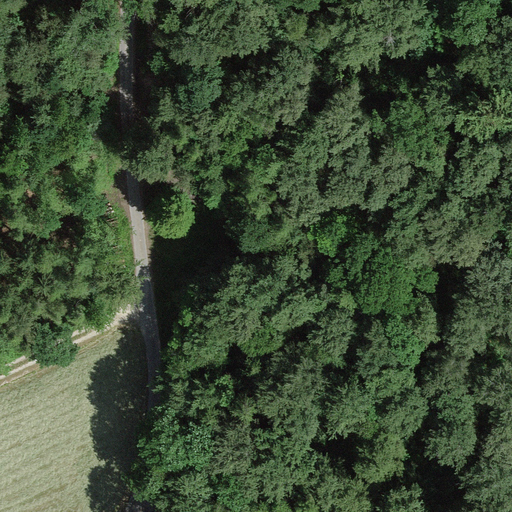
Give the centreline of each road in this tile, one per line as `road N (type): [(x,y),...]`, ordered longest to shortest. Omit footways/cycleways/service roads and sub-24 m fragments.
road 1 (track): [(128,0),(126,105),(155,386),(149,460),(131,511)]
road 2 (track): [(146,305),(0,374)]
